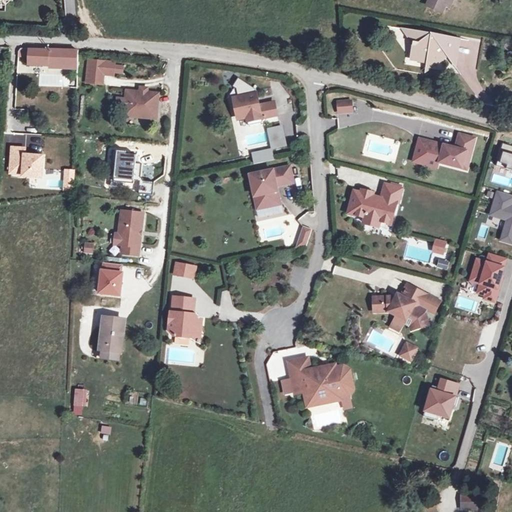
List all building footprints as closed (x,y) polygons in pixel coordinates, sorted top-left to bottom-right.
[(439,0),(428,0),(426,6),(442,12),(446,3),(439,0)] [(445,54),(448,58),(455,68),(459,40),(433,37),(428,39),(426,36),(405,33),(415,48),(412,63),(428,65),(432,70),(441,63),(442,57),(445,54)] [(25,46),(24,63),(73,66),(73,49),(25,46)] [(85,59),(85,81),(99,82),(99,72),(99,59),(85,59)] [(109,59),(99,59),(99,72),(109,72),(109,69),(116,70),(117,62),(109,62),(109,59)] [(263,122),(262,118),(277,115),(274,102),(259,106),(256,89),(251,86),(240,89),(242,97),(235,98),(240,120),(245,119),(247,118),(249,126),(263,122)] [(153,116),(156,91),(145,90),(138,89),(124,87),(123,95),(122,103),(121,112),(136,114),(153,116)] [(122,103),(123,95),(115,94),(114,102),(122,103)] [(338,103),(339,113),(351,112),(350,102),(338,103)] [(282,124),(266,128),(272,149),(288,145),(282,124)] [(457,149),(430,143),(427,155),(442,159),(441,163),(468,170),(475,139),(460,136),(457,149)] [(511,145),(503,143),(498,163),(511,167),(511,145)] [(25,146),(11,145),(9,170),(40,173),(42,152),(24,151),(25,146)] [(271,146),(251,152),(254,165),(275,159),(271,146)] [(125,151),(119,151),(116,177),(140,180),(139,193),(153,194),(154,181),(144,180),(144,178),(140,177),(141,165),(134,164),(135,155),(125,154),(125,151)] [(243,175),(249,203),(272,199),(269,185),(286,182),(282,166),(243,175)] [(402,188),(386,183),(382,197),(377,196),(376,199),(372,198),(373,195),(373,194),(372,191),(365,189),(362,191),(361,192),(359,200),(352,199),(348,213),(365,217),(363,222),(379,226),(380,221),(388,223),(391,224),(397,202),(399,203),(402,188)] [(354,191),(352,199),(359,200),(361,192),(354,191)] [(511,195),(497,191),(491,214),(508,219),(502,239),(511,242),(511,195)] [(249,203),(250,208),(273,203),(272,199),(249,203)] [(115,231),(117,232),(116,242),(118,242),(117,250),(134,252),(136,232),(134,232),(134,228),(136,228),(138,211),(118,209),(115,231)] [(306,248),(312,228),(302,225),(296,245),(306,248)] [(431,251),(437,252),(440,242),(434,240),(431,251)] [(84,242),(84,252),(94,252),(94,242),(84,242)] [(508,259),(489,254),(487,262),(477,259),(470,280),(480,283),(478,293),(486,295),(485,299),(496,302),(508,259)] [(101,262),(97,293),(121,296),(124,264),(101,262)] [(180,264),(170,262),(168,275),(178,276),(180,264)] [(180,264),(178,276),(187,278),(189,266),(180,264)] [(397,298),(375,299),(375,313),(390,313),(398,317),(407,321),(409,319),(416,323),(418,329),(428,326),(422,306),(433,311),(439,300),(427,295),(408,285),(403,297),(401,300),(397,298)] [(166,312),(164,312),(163,329),(167,335),(185,337),(185,334),(194,335),(196,319),(189,318),(187,314),(188,299),(167,297),(166,312)] [(121,318),(101,316),(97,347),(117,349),(121,318)] [(398,317),(393,327),(400,331),(404,324),(411,327),(412,331),(418,329),(416,323),(409,319),(407,321),(398,317)] [(415,350),(406,345),(400,357),(409,361),(415,350)] [(117,349),(97,347),(94,347),(93,356),(116,359),(117,349)] [(295,392),(295,394),(305,392),(305,394),(315,392),(316,397),(332,394),(333,400),(343,398),(343,401),(351,400),(350,393),(353,388),(349,369),(344,366),(336,368),(329,369),(329,367),(311,370),(308,358),(289,362),(292,378),(295,392)] [(295,392),(292,378),(283,380),(286,393),(295,392)] [(458,383),(441,379),(438,390),(431,389),(425,411),(449,417),(458,383)] [(80,388),(72,387),(71,403),(79,403),(80,388)] [(315,392),(305,394),(307,405),(333,400),(332,394),(316,397),(315,392)] [(101,433),(111,434),(111,426),(101,425),(101,433)] [(465,509),(465,494),(452,495),(452,509),(465,509)]
